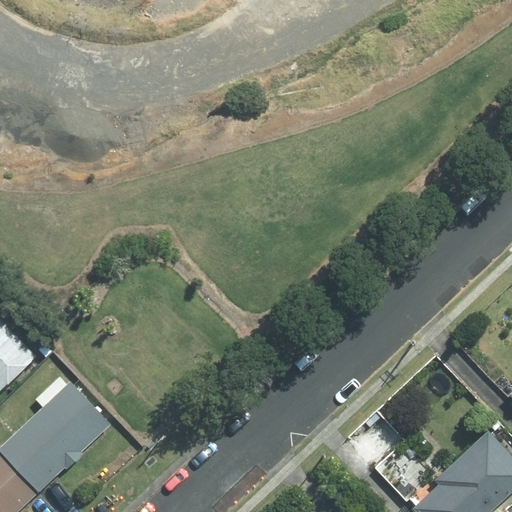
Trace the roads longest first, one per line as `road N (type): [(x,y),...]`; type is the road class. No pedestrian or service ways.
road 1 (residential): [(511,198),(179,511)]
road 2 (track): [(0,33),(108,74),(335,0)]
